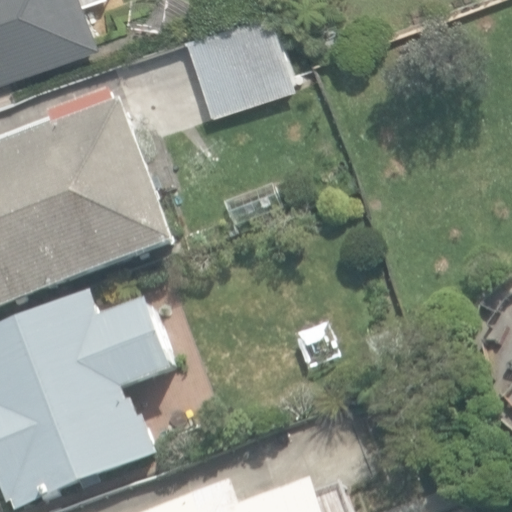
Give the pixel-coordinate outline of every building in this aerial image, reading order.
[(0,0),(0,82),(109,43),(93,0),(0,0)] [(193,36),(219,114),(304,85),(278,8),(193,36)] [(324,52),(346,46),(337,12),(314,18),(324,52)] [(0,311),(185,246),(134,105),(125,109),(119,94),(58,116),(63,130),(0,152),(0,311)] [(224,202),(236,226),(283,211),(274,186),(224,202)] [(18,502),(21,511),(166,457),(152,420),(149,421),(142,403),(138,405),(133,392),(183,373),(156,303),(112,320),(101,293),(0,330),(0,470),(13,504),(18,502)] [(369,342),(379,366),(411,354),(402,330),(369,342)] [(321,511),(314,492),(261,511),(249,511),(239,483),(161,511),(321,511)]
